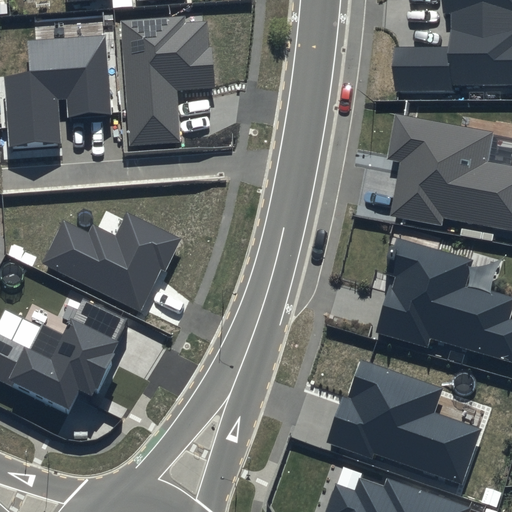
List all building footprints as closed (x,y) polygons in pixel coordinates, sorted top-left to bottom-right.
[(511,0),(445,0),(446,21),(454,21),(455,51),(399,52),(399,98),(457,98),(457,91),(511,90),(511,0)] [(185,24),(122,28),(131,155),(183,151),(179,98),(216,96),(213,55),(210,55),(208,28),(185,30),(185,24)] [(3,76),(9,147),(60,143),(57,99),(65,99),(66,118),(111,114),(105,36),(29,42),(32,74),(3,76)] [(498,139),(400,120),(392,166),(405,168),(394,222),(447,232),(449,224),(511,235),(511,172),(492,169),(498,139)] [(64,220),(43,262),(140,310),(160,269),(165,272),(182,238),(127,211),(115,235),(92,224),(88,232),(64,220)] [(475,270),(399,249),(389,283),(397,285),(394,294),(390,293),(377,341),(430,356),(432,347),(511,369),(511,327),(510,327),(511,321),(511,304),(468,292),(475,270)] [(51,358),(0,333),(0,382),(68,415),(80,389),(92,394),(129,318),(81,295),(51,358)] [(444,396),(362,368),(349,405),(344,404),(327,450),(373,466),(375,461),(464,492),(484,437),(436,420),(444,396)] [(459,511),(389,487),(386,496),(360,487),(356,498),(336,491),(328,511),(459,511)]
